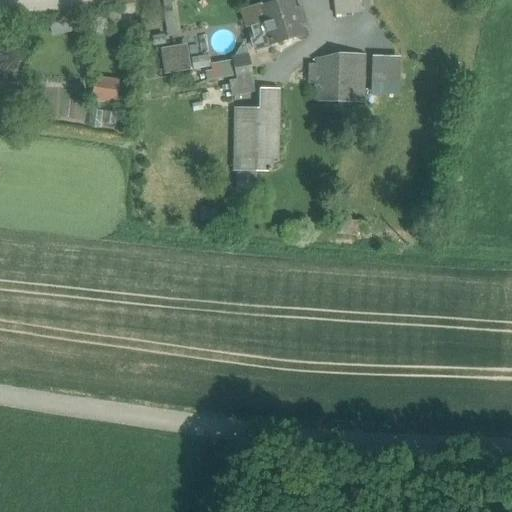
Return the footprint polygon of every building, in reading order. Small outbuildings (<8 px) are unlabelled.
[(275,0),(257,6),(269,44),(303,34),(300,24),(305,23),(300,6),(295,8),(292,0),(275,0)] [(333,0),(335,15),(359,12),(357,0),(333,0)] [(257,48),(269,44),(257,6),(245,9),(257,48)] [(192,57),(194,69),(211,66),(209,54),(192,57)] [(232,57),(236,78),(252,76),(248,54),(232,57)] [(402,80),(402,55),(374,55),(374,80),(402,80)] [(317,60),(316,101),(335,101),(336,61),(317,60)] [(336,61),(335,101),(346,102),(347,61),(336,61)] [(174,73),(149,77),(152,98),(177,94),(174,73)] [(229,80),(231,94),(254,89),(252,76),(236,78),(229,80)] [(95,99),(114,100),(115,83),(97,81),(95,99)] [(258,107),(278,108),(279,88),(259,88),(258,107)] [(235,107),(233,159),(238,159),(271,160),(277,160),(278,108),(258,107),(235,107)] [(238,159),(238,171),(271,171),(271,160),(238,159)] [(335,222),(334,234),(366,237),(367,225),(335,222)]
